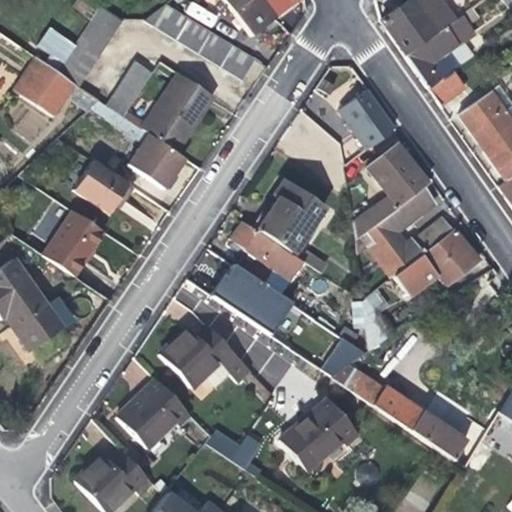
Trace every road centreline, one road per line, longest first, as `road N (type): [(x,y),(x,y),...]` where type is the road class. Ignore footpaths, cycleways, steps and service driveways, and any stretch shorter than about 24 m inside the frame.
road 1 (residential): [(7,488),(333,10)]
road 2 (residential): [(333,10),(511,264)]
